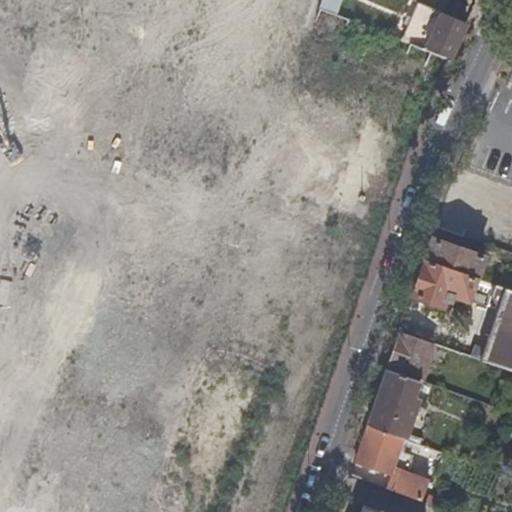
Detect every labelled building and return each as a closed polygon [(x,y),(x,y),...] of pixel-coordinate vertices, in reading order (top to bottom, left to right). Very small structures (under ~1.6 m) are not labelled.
[(450,58),(466,22),(420,2),(415,16),(437,26),(427,49),(450,58)] [(302,50),(333,62),(348,21),(318,9),(302,50)] [(299,57),(293,79),(311,84),(317,62),(299,57)] [(461,173),(456,193),(442,189),(432,228),(463,236),(473,197),(486,201),(492,180),(461,173)] [(485,256),(433,238),(425,260),(477,278),(485,256)] [(477,278),(425,260),(412,296),(449,309),(452,304),(458,306),(460,298),(469,301),(477,278)] [(501,287),(511,290),(511,278),(509,283),(503,281),(501,287)] [(511,290),(501,287),(494,284),(491,295),(487,306),(498,310),(502,318),(510,314),(511,316),(511,315),(511,362),(510,368),(481,359),(481,360),(511,371),(511,290)] [(498,310),(481,359),(510,368),(511,362),(511,315),(511,316),(510,314),(502,318),(498,310)] [(421,380),(433,344),(400,332),(388,368),(421,380)] [(408,423),(423,381),(421,380),(388,368),(368,425),(402,438),(408,423)] [(425,429),(408,423),(402,438),(404,439),(419,444),(425,429)] [(404,439),(402,438),(368,425),(356,461),(403,479),(411,456),(399,452),(404,439)] [(351,475),(417,499),(421,486),(403,479),(356,461),(351,475)]
